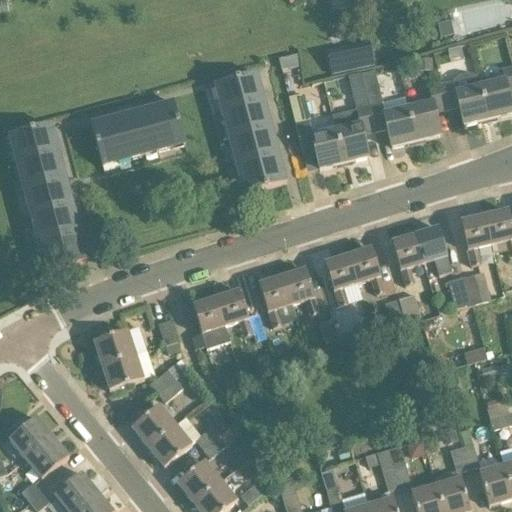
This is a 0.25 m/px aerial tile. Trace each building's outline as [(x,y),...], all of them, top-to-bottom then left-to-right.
[(438,27),(441,41),(454,38),(451,24),(438,27)] [(369,46),(327,55),(331,78),(374,69),(369,46)] [(415,62),(416,75),(433,74),(433,61),(415,62)] [(504,82),(479,88),(489,127),(489,124),(511,118),(511,114),(508,98),(511,97),(511,68),(502,71),(504,82)] [(417,149),(406,110),(383,115),(381,106),(382,106),(374,74),(362,77),(366,94),(375,135),(386,132),(391,152),(415,146),(416,149),(417,149)] [(476,76),(452,83),(440,86),(446,114),(458,111),(463,130),(487,124),(488,127),(489,127),(479,88),(476,76)] [(257,77),(214,88),(243,198),(286,187),(257,77)] [(435,117),(446,114),(440,86),(428,89),(431,103),(406,110),(417,149),(416,146),(441,140),(435,117)] [(375,135),(366,94),(352,98),(356,112),(359,126),(334,132),(344,171),(345,171),(344,168),(368,162),(363,139),(375,135)] [(310,139),(308,130),(310,130),(302,98),(301,99),(288,102),(302,157),(314,154),(319,174),(343,168),(344,171),(334,132),(310,139)] [(184,149),(173,106),(90,128),(102,171),(184,149)] [(88,265),(51,128),(9,140),(45,276),(88,265)] [(511,234),(508,214),(484,220),(491,249),(504,246),(508,262),(511,260),(511,234)] [(491,249),(484,220),(460,226),(469,271),(479,269),(475,252),(491,249)] [(415,239),(423,268),(433,265),(438,280),(452,276),(438,232),(415,239)] [(391,246),(404,291),(414,288),(409,272),(423,268),(415,239),(391,246)] [(348,260),(357,288),(371,284),(376,299),(385,297),(371,252),(348,260)] [(357,288),(348,260),(324,268),(338,312),(347,309),(342,293),(357,288)] [(282,281),(291,310),(305,305),(310,321),(319,318),(305,274),(282,281)] [(463,281),(471,311),(491,305),(483,276),(463,281)] [(258,289),(272,333),(281,330),(276,314),(291,310),(282,281),(258,289)] [(471,311),(463,281),(447,286),(456,315),(471,311)] [(216,302),(230,347),(253,339),(239,295),(216,302)] [(399,303),(407,329),(422,325),(414,299),(399,303)] [(206,354),(230,347),(216,302),(192,310),(206,354)] [(407,329),(399,303),(384,308),(393,334),(407,329)] [(320,328),(325,347),(337,343),(332,324),(320,328)] [(165,350),(176,346),(169,325),(158,329),(165,350)] [(101,371),(135,360),(127,335),(93,346),(101,371)] [(337,339),(340,349),(354,345),(351,335),(337,339)] [(176,346),(165,350),(168,359),(179,355),(176,346)] [(143,384),(135,360),(101,371),(109,395),(143,384)] [(271,363),(258,367),(263,382),(276,378),(271,363)] [(494,371),(481,369),(480,378),(493,380),(494,371)] [(157,398),(176,384),(168,374),(150,388),(157,398)] [(225,385),(230,402),(241,399),(239,391),(243,389),(240,381),(225,385)] [(182,393),(176,384),(157,398),(165,407),(182,393)] [(487,406),(489,413),(498,410),(496,404),(487,406)] [(147,453),(175,430),(159,410),(131,432),(147,453)] [(511,418),(511,416),(500,420),(489,423),(492,435),(511,428),(511,418)] [(225,420),(213,429),(221,439),(232,429),(225,420)] [(9,444),(25,464),(52,442),(36,422),(9,444)] [(202,454),(221,439),(213,429),(195,444),(202,454)] [(164,473),(192,450),(175,430),(147,453),(164,473)] [(458,444),(455,434),(443,438),(446,448),(458,444)] [(210,463),(228,449),(229,448),(221,439),(202,454),(210,463)] [(52,442),(25,464),(41,484),(69,462),(52,442)] [(461,452),(467,473),(479,469),(473,448),(461,452)] [(399,450),(388,454),(399,494),(411,490),(399,450)] [(467,473),(461,452),(450,455),(456,476),(467,473)] [(399,494),(388,454),(376,457),(388,497),(399,494)] [(193,508),(220,486),(204,466),(176,488),(193,508)] [(511,467),(503,470),(511,499),(511,467)] [(511,499),(503,470),(478,477),(488,511),(511,504),(511,499)] [(81,477),(54,500),(63,511),(79,511),(98,497),(81,477)] [(290,482),(278,486),(277,486),(284,511),(299,511),(291,482),(290,482)] [(468,511),(460,483),(435,490),(441,511),(468,511)] [(265,495),(258,485),(240,500),(248,510),(265,495)] [(195,511),(229,511),(237,506),(220,486),(193,508),(195,511)] [(29,507),(41,497),(33,487),(21,497),(29,507)] [(330,510),(330,511),(339,511),(343,511),(337,489),(325,492),(330,510)] [(441,511),(435,490),(411,497),(414,511),(441,511)] [(41,497),(29,507),(33,511),(42,511),(49,507),(41,497)] [(109,511),(98,497),(79,511),(109,511)] [(395,511),(393,502),(368,510),(368,511),(395,511)]
